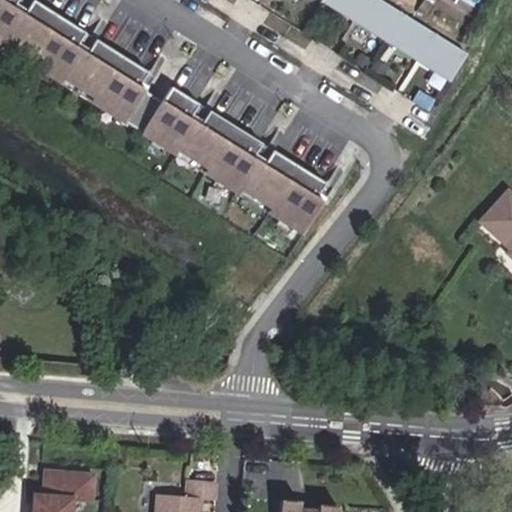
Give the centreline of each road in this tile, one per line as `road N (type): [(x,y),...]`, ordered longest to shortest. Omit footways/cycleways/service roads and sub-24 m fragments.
road 1 (residential): [(251,417),(262,337),(386,184),(394,163),(384,141),(161,0)]
road 2 (residential): [(0,396),(251,417)]
road 3 (residential): [(251,417),(455,434)]
